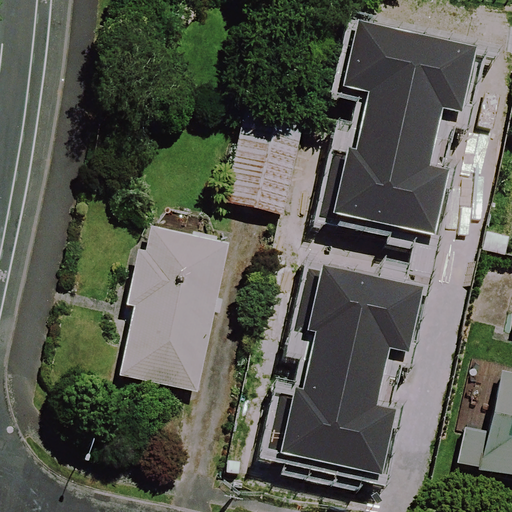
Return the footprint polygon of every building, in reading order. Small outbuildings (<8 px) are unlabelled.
[(296,140),(239,129),(222,210),(279,222),(296,140)] [(493,172),(417,155),(406,204),(435,210),(425,252),(472,263),(493,172)] [(371,173),(315,161),(277,344),(332,355),(321,407),(397,422),(425,285),(351,269),(371,173)] [(228,241),(147,223),(127,313),(133,315),(118,382),(193,399),(228,241)] [(511,380),(504,378),(488,445),(463,439),(455,472),(511,485),(511,380)] [(319,426),(274,415),(260,473),(305,484),(319,426)]
